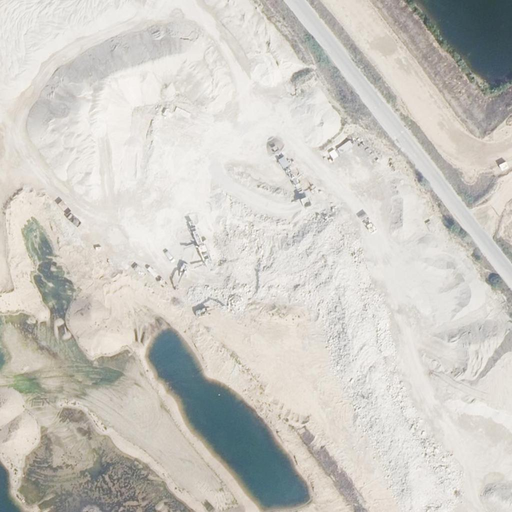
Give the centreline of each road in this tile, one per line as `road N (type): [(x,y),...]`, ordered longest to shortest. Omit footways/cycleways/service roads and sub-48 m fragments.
road 1 (track): [(0,495),(364,90)]
road 2 (track): [(511,278),(293,0)]
